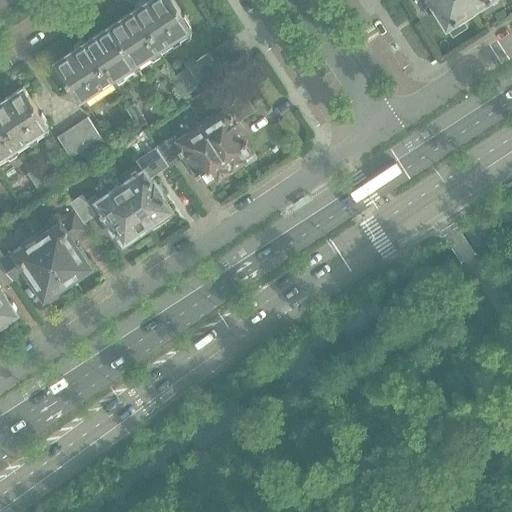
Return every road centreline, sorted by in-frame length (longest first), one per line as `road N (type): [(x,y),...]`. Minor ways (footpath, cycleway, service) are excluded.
road 1 (primary): [(0,503),(342,254),(511,149)]
road 2 (primary): [(511,94),(0,437)]
road 3 (residential): [(351,148),(0,380)]
road 4 (residential): [(257,0),(351,148)]
road 5 (residential): [(299,0),(384,130)]
road 6 (residential): [(419,109),(348,0)]
